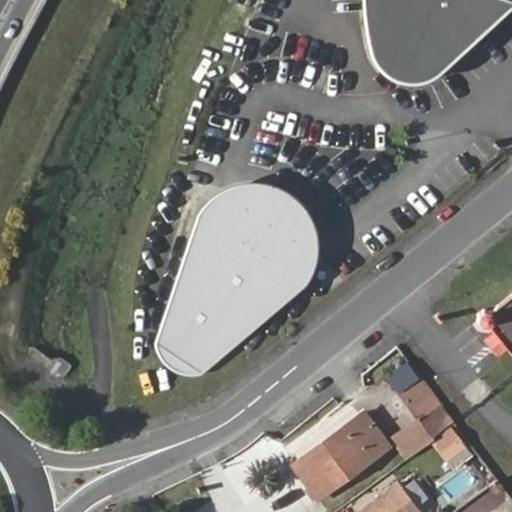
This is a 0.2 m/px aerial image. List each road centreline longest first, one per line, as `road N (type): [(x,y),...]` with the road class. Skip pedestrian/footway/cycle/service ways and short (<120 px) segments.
road 1 (unclassified): [(511,190),(237,416),(167,448)]
road 2 (unclassified): [(167,448),(77,458),(20,451)]
road 3 (unclassified): [(64,511),(167,448)]
